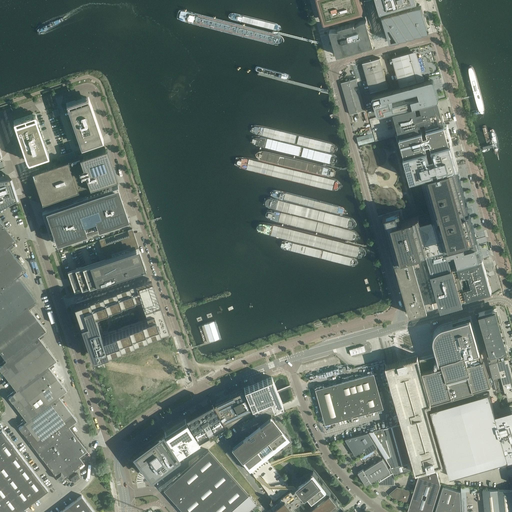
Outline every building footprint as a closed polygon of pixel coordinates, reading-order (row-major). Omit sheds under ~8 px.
[(363,10),(360,0),(317,0),(324,20),(324,21),(325,22),(326,22),(362,11),(363,11),(363,10)] [(379,0),(382,9),(382,10),(384,9),(389,6),(390,8),(407,3),(407,1),(410,1),(414,1),(415,0),(379,0)] [(423,31),(422,27),(423,27),(424,26),(425,26),(426,26),(421,8),(420,4),(384,14),(392,40),(415,34),(423,31)] [(421,4),(420,4),(426,26),(427,30),(429,30),(421,4)] [(370,46),(363,20),(361,21),(355,25),(354,23),(349,24),(338,27),(338,29),(333,29),(332,29),(330,30),(332,38),(333,37),(334,40),(335,42),(334,43),(335,48),(337,56),(370,46)] [(422,76),(423,75),(416,51),(416,50),(410,52),(410,53),(413,52),(416,56),(417,58),(422,76)] [(422,75),(417,58),(413,52),(410,53),(410,52),(406,53),(392,57),(394,66),(399,83),(400,86),(417,81),(424,79),(424,78),(423,75),(422,76),(422,75)] [(382,66),(380,58),(362,63),(363,63),(371,92),(388,87),(383,69),(383,68),(382,66)] [(484,111),(485,110),(485,104),(476,70),(472,64),(469,65),(470,71),(476,95),(479,105),(482,111),(483,112),(484,112),(484,111)] [(360,94),(356,78),(345,81),(341,83),(344,91),(345,91),(345,92),(346,93),(344,93),(346,98),(350,114),(365,110),(360,94)] [(438,96),(434,80),(434,79),(433,79),(433,78),(432,78),(431,79),(374,94),(373,94),(373,95),(373,96),(373,97),(377,114),(378,114),(378,115),(379,115),(380,115),(437,99),(438,99),(438,98),(439,98),(439,97),(438,96)] [(90,103),(88,98),(79,101),(79,100),(78,100),(77,100),(77,101),(77,102),(76,102),(68,105),(82,145),(101,138),(102,138),(90,103)] [(66,102),(81,146),(103,139),(91,103),(90,103),(102,138),(101,138),(82,145),(68,105),(76,102),(75,99),(66,102)] [(393,112),(395,117),(399,134),(444,122),(441,112),(440,109),(439,105),(438,101),(438,100),(393,112)] [(395,135),(399,134),(395,117),(393,112),(369,119),(370,120),(372,129),(375,141),(395,135)] [(34,113),(14,120),(13,120),(13,121),(14,123),(16,126),(28,161),(29,161),(48,155),(48,154),(49,154),(49,153),(48,153),(48,150),(36,113),(35,113),(34,113)] [(447,142),(445,136),(446,136),(445,136),(444,130),(443,127),(442,124),(396,136),(401,152),(401,155),(447,142)] [(485,124),(482,125),(482,126),(487,143),(488,143),(488,144),(489,144),(490,143),(491,142),(491,141),(486,125),(485,124)] [(490,133),(490,134),(490,135),(491,137),(491,139),(492,141),(492,143),(493,145),(494,147),(494,148),(495,149),(495,150),(496,151),(496,152),(497,152),(498,153),(498,154),(499,153),(499,152),(499,151),(499,150),(499,149),(499,148),(499,147),(499,145),(499,143),(498,141),(498,140),(497,138),(497,136),(496,134),(496,132),(495,132),(495,131),(494,131),(494,130),(493,130),(492,130),(491,130),(490,131),(490,132),(490,133)] [(374,141),(372,133),(369,134),(357,137),(359,145),(374,141)] [(361,154),(397,144),(395,137),(359,147),(361,154)] [(456,166),(455,162),(455,160),(454,158),(453,153),(452,153),(452,151),(451,149),(451,148),(451,147),(451,145),(450,142),(402,155),(409,179),(453,167),(456,166)] [(397,144),(361,154),(362,155),(398,145),(397,144)] [(104,158),(108,156),(105,147),(103,148),(60,162),(32,172),(32,175),(33,176),(40,198),(42,203),(44,202),(88,188),(90,187),(92,187),(115,179),(112,168),(107,169),(106,164),(104,158)] [(118,178),(114,167),(112,162),(110,156),(107,147),(105,147),(108,156),(104,158),(106,164),(107,169),(112,168),(115,179),(118,178)] [(66,153),(68,159),(76,157),(74,151),(67,153),(66,153)] [(68,159),(66,153),(66,154),(59,156),(61,162),(68,159)] [(407,179),(401,155),(400,153),(388,156),(395,183),(407,179)] [(395,183),(388,156),(386,156),(394,183),(395,183)] [(382,158),(380,159),(389,192),(391,192),(382,158)] [(417,213),(412,197),(400,201),(397,190),(389,192),(380,159),(373,160),(374,166),(365,169),(378,216),(385,214),(402,209),(404,217),(405,216),(417,213)] [(396,260),(396,261),(399,260),(473,239),(476,238),(476,237),(476,238),(476,237),(475,238),(474,238),(473,238),(472,237),(472,235),(472,234),(473,234),(472,234),(471,229),(470,224),(468,219),(467,214),(467,213),(466,213),(466,212),(465,210),(465,209),(466,209),(465,209),(465,208),(464,203),(462,198),(463,198),(462,198),(461,193),(459,188),(460,188),(459,188),(458,183),(458,182),(457,177),(456,177),(455,173),(456,173),(455,173),(454,168),(456,168),(457,168),(457,167),(456,167),(453,168),(423,177),(434,217),(420,221),(419,216),(402,220),(399,211),(386,215),(383,216),(383,217),(383,216),(384,216),(385,215),(385,216),(386,216),(387,220),(388,224),(388,225),(389,230),(390,230),(392,229),(392,230),(392,229),(392,231),(393,231),(393,232),(393,233),(393,234),(391,235),(391,234),(391,235),(392,240),(394,245),(395,250),(395,251),(397,255),(396,255),(397,255),(397,256),(398,256),(398,257),(398,259),(398,260),(396,260),(395,260),(396,260)] [(473,234),(472,234),(474,234),(475,234),(469,213),(473,212),(472,207),(468,208),(457,167),(456,167),(457,167),(457,168),(456,168),(454,168),(455,173),(456,173),(455,173),(456,177),(457,177),(458,182),(458,183),(459,188),(460,188),(459,188),(461,193),(462,198),(463,198),(462,198),(464,203),(465,208),(465,209),(466,209),(465,209),(471,208),(473,211),(466,213),(467,213),(467,214),(468,219),(470,224),(471,229),(472,234),(473,234)] [(469,213),(475,234),(476,234),(470,214),(474,213),(472,206),(468,207),(458,169),(458,168),(457,167),(468,208),(472,207),(473,212),(469,213)] [(498,171),(498,172),(506,202),(506,203),(507,203),(507,204),(508,204),(509,204),(510,204),(510,203),(511,203),(511,202),(511,201),(511,200),(503,170),(502,169),(502,168),(501,168),(500,167),(499,167),(499,168),(499,169),(498,170),(498,171)] [(10,200),(12,198),(13,197),(18,195),(11,173),(5,174),(4,174),(2,174),(0,173),(0,208),(4,207),(7,206),(8,206),(10,200)] [(116,186),(44,210),(45,211),(48,219),(49,223),(51,230),(52,232),(55,242),(55,243),(60,241),(78,235),(102,227),(104,226),(105,226),(114,223),(127,219),(129,218),(128,217),(126,218),(123,208),(123,206),(122,204),(122,205),(116,187),(118,186),(118,185),(116,186)] [(126,218),(128,217),(118,186),(116,187),(122,205),(122,204),(123,206),(123,208),(126,218)] [(383,216),(382,216),(387,231),(386,231),(387,235),(388,235),(394,256),(395,256),(397,255),(396,255),(397,255),(395,251),(395,250),(394,245),(392,240),(391,235),(391,234),(391,235),(393,234),(393,233),(393,232),(393,231),(392,231),(392,229),(392,230),(392,229),(390,230),(389,230),(388,225),(388,224),(387,220),(386,216),(385,216),(385,215),(384,216),(383,216),(383,217),(383,216)] [(387,231),(382,216),(386,230),(385,230),(387,237),(388,236),(393,257),(394,256),(388,235),(387,235),(386,231),(387,231)] [(12,243),(14,242),(16,240),(12,236),(11,234),(8,231),(7,229),(0,219),(0,251),(7,246),(8,246),(12,243)] [(131,235),(132,235),(133,238),(135,243),(141,259),(144,269),(145,269),(134,234),(132,229),(130,230),(128,230),(129,236),(131,235)] [(102,245),(106,258),(111,272),(113,278),(113,280),(113,281),(146,269),(146,268),(145,269),(144,269),(141,259),(135,243),(133,238),(132,235),(131,235),(129,236),(106,243),(102,245)] [(473,240),(461,243),(461,244),(426,253),(432,272),(479,258),(479,256),(477,250),(478,250),(476,244),(476,243),(476,242),(475,239),(473,240)] [(22,274),(24,272),(26,270),(23,267),(10,249),(8,246),(7,246),(0,251),(0,289),(18,276),(20,275),(22,274)] [(425,254),(399,261),(395,262),(396,262),(396,263),(398,269),(397,269),(398,272),(399,274),(407,304),(408,306),(408,308),(410,314),(412,313),(413,313),(415,312),(415,313),(433,308),(434,308),(432,301),(435,300),(438,299),(425,254)] [(102,282),(113,278),(111,272),(106,258),(105,258),(67,271),(74,291),(94,285),(102,282)] [(492,291),(488,280),(488,278),(487,275),(486,273),(486,271),(485,269),(486,269),(486,268),(485,269),(484,267),(484,265),(485,265),(484,265),(484,264),(484,263),(483,262),(483,260),(483,259),(482,259),(481,259),(432,273),(439,299),(441,306),(446,304),(449,303),(487,293),(492,291)] [(28,306),(34,302),(36,300),(34,298),(18,276),(0,289),(0,327),(28,306)] [(92,297),(76,303),(94,356),(167,331),(149,278),(92,297)] [(40,335),(45,331),(46,330),(45,328),(30,309),(28,306),(0,327),(0,352),(5,359),(6,360),(38,336),(40,335)] [(507,346),(500,322),(500,321),(496,308),(485,311),(479,313),(481,321),(478,322),(481,333),(484,332),(492,358),(509,354),(508,348),(507,346)] [(432,337),(432,339),(433,341),(436,352),(419,357),(432,399),(490,383),(470,314),(456,318),(457,322),(453,323),(452,320),(443,323),(441,324),(438,325),(436,327),(435,329),(434,330),(434,331),(434,332),(433,333),(433,334),(433,336),(432,337)] [(215,321),(199,326),(204,343),(221,338),(215,321)] [(507,346),(508,348),(509,348),(502,321),(500,321),(500,322),(507,346)] [(484,332),(481,333),(488,360),(492,358),(484,332)] [(51,365),(55,361),(57,360),(55,357),(44,344),(40,339),(38,336),(6,360),(5,359),(4,361),(2,362),(3,363),(1,364),(0,363),(0,364),(1,365),(0,365),(0,368),(1,370),(3,372),(3,373),(16,389),(17,390),(48,366),(49,366),(51,365)] [(365,350),(364,345),(349,349),(350,350),(351,354),(351,355),(366,351),(365,350)] [(511,373),(511,372),(507,356),(497,359),(505,389),(505,391),(506,391),(511,389),(511,373)] [(442,462),(426,405),(426,404),(426,403),(430,402),(418,357),(413,358),(408,360),(406,360),(405,360),(403,361),(401,361),(400,362),(399,362),(387,366),(391,379),(416,470),(428,467),(428,468),(436,466),(436,464),(442,462)] [(498,391),(505,389),(497,359),(490,361),(496,385),(498,391)] [(61,398),(59,396),(61,395),(63,393),(64,392),(67,390),(66,388),(50,369),(49,366),(48,366),(17,390),(16,389),(14,390),(12,392),(13,392),(13,393),(11,394),(11,393),(10,393),(11,394),(10,395),(9,396),(13,402),(26,419),(24,420),(23,422),(24,423),(22,424),(21,423),(21,424),(20,425),(19,426),(22,430),(23,432),(34,446),(74,416),(72,413),(65,404),(63,402),(61,398)] [(384,408),(379,390),(374,373),(345,381),(316,389),(318,398),(325,424),(336,421),(355,416),(375,410),(384,408)] [(277,390),(273,381),(272,377),(271,377),(253,384),(244,388),(244,389),(255,416),(258,414),(283,404),(282,403),(278,393),(278,392),(277,391),(277,390)] [(243,389),(243,388),(229,395),(228,394),(222,397),(216,400),(216,401),(214,402),(214,403),(215,403),(215,402),(218,409),(219,409),(218,409),(221,415),(222,415),(224,420),(232,417),(238,413),(247,409),(251,407),(242,389),(243,389)] [(441,406),(431,408),(450,476),(460,473),(464,472),(508,460),(508,457),(511,456),(511,411),(496,416),(495,414),(489,392),(445,404),(445,405),(443,405),(441,406)] [(198,437),(224,422),(213,404),(214,404),(212,400),(205,404),(193,411),(186,415),(187,418),(188,418),(198,436),(198,437)] [(214,404),(213,404),(224,422),(224,421),(223,420),(224,420),(218,409),(215,402),(215,403),(214,404)] [(511,456),(508,457),(508,460),(511,458),(511,408),(495,414),(496,416),(511,411),(511,456)] [(87,450),(84,445),(71,428),(69,426),(71,424),(77,420),(75,418),(74,416),(34,446),(48,464),(55,474),(57,476),(58,476),(61,480),(62,478),(63,479),(66,477),(65,476),(81,464),(84,462),(79,456),(87,450)] [(289,439),(280,427),(277,423),(273,418),(271,416),(260,425),(257,427),(252,431),(250,433),(250,432),(245,436),(243,438),(231,447),(249,470),(250,470),(254,467),(255,466),(266,457),(271,453),(275,450),(289,439)] [(198,436),(188,418),(187,419),(198,437),(198,436)] [(186,421),(185,419),(168,430),(168,431),(169,432),(176,427),(186,421)] [(176,427),(169,432),(176,443),(182,438),(189,448),(200,441),(186,420),(185,419),(186,421),(176,427)] [(401,423),(369,432),(389,464),(391,467),(390,468),(392,472),(379,481),(379,482),(379,483),(380,484),(382,484),(385,484),(387,484),(389,484),(394,484),(394,476),(394,475),(398,474),(406,472),(414,469),(401,423)] [(154,477),(152,475),(152,476),(149,473),(148,470),(146,468),(143,464),(141,461),(140,462),(139,463),(138,460),(134,455),(145,447),(149,444),(151,443),(164,432),(165,432),(163,429),(132,452),(142,466),(143,466),(151,477),(152,476),(153,478),(181,457),(158,474),(155,476),(155,477),(154,477)] [(25,460),(2,430),(0,431),(0,451),(13,469),(25,460)] [(181,457),(164,432),(151,443),(149,444),(151,446),(150,448),(148,449),(145,447),(134,455),(138,460),(139,463),(140,462),(141,461),(143,464),(146,468),(148,470),(149,473),(152,476),(152,475),(154,477),(155,477),(155,476),(158,474),(181,457)] [(167,435),(166,433),(165,432),(164,432),(179,455),(180,454),(179,454),(178,454),(176,449),(175,449),(173,445),(173,444),(172,444),(173,444),(172,444),(169,439),(170,439),(169,439),(166,435),(167,435)] [(188,449),(189,448),(182,438),(176,443),(169,432),(167,433),(166,433),(167,435),(166,435),(169,439),(170,439),(169,439),(172,444),(173,444),(172,444),(173,444),(173,445),(175,449),(176,449),(178,454),(179,454),(180,454),(188,449)] [(377,447),(368,432),(358,435),(362,440),(366,448),(364,449),(364,450),(365,451),(367,454),(377,447)] [(351,447),(362,440),(358,435),(345,438),(348,443),(350,446),(351,447)] [(366,448),(362,440),(351,447),(351,448),(353,450),(355,455),(364,449),(366,448)] [(208,450),(168,486),(163,490),(178,506),(181,509),(183,511),(228,511),(248,495),(208,450)] [(36,499),(13,469),(0,451),(0,479),(2,478),(25,507),(36,499)] [(250,470),(252,474),(272,498),(271,499),(272,499),(271,500),(270,499),(272,502),(274,501),(275,502),(291,489),(272,465),(271,463),(270,462),(266,457),(255,466),(254,467),(250,470)] [(378,479),(391,471),(383,459),(377,462),(364,470),(363,469),(358,472),(361,478),(362,479),(363,481),(364,481),(366,485),(371,482),(372,483),(378,479)] [(48,490),(25,460),(13,469),(36,499),(48,490)] [(309,473),(310,474),(313,471),(335,499),(336,500),(337,499),(314,469),(309,473)] [(431,511),(440,485),(441,484),(437,470),(419,476),(417,480),(416,484),(415,486),(414,492),(401,488),(397,487),(390,494),(393,497),(394,498),(397,499),(398,499),(399,500),(403,501),(406,502),(409,503),(410,503),(409,505),(409,507),(409,508),(407,511),(431,511)] [(335,499),(313,471),(310,474),(307,476),(308,476),(305,478),(298,483),(296,485),(296,486),(294,487),(292,488),(291,489),(275,502),(270,505),(274,510),(275,510),(276,511),(332,511),(335,510),(334,510),(337,508),(338,508),(340,506),(341,506),(336,500),(335,499)] [(73,482),(79,477),(80,477),(77,473),(70,478),(73,482)] [(18,511),(25,507),(2,478),(0,479),(0,500),(9,511),(18,511)] [(461,511),(460,491),(443,486),(435,511),(450,511),(451,511),(461,511)] [(462,486),(462,511),(468,511),(467,490),(470,490),(470,486),(462,486)] [(500,511),(498,488),(483,487),(483,493),(483,496),(485,511),(500,511)] [(511,511),(511,488),(498,488),(500,511),(511,511)] [(94,511),(81,495),(59,511),(94,511)] [(248,495),(228,511),(250,511),(258,506),(248,495)] [(0,511),(9,511),(0,500),(0,511)]
